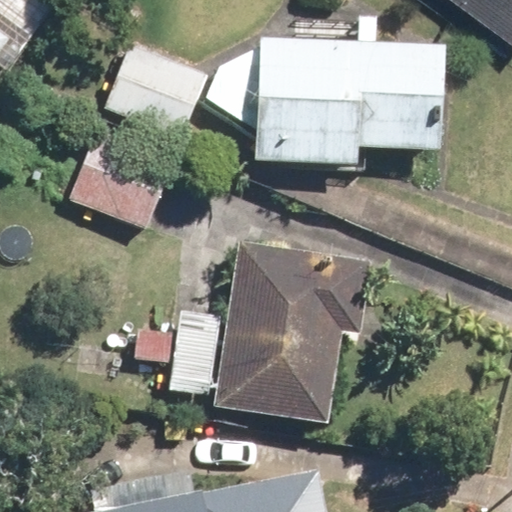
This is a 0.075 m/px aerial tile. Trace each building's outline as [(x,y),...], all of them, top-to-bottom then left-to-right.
[(305,0),(335,21),(349,0),(305,0)] [(511,0),(455,0),(511,40),(511,0)] [(438,53),(258,46),(255,146),(435,152),(438,53)] [(125,47),(102,112),(176,139),(199,74),(125,47)] [(98,138),(72,199),(148,231),(174,170),(98,138)] [(243,252),(218,402),(320,419),(345,269),(243,252)] [(318,511),(312,477),(122,511),(318,511)]
